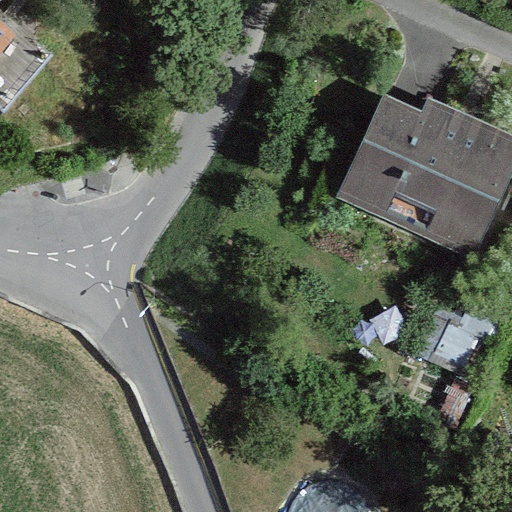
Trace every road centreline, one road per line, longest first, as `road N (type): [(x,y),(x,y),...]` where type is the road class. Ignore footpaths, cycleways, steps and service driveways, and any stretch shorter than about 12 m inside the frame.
road 1 (residential): [(262,0),(223,113),(107,282)]
road 2 (residential): [(107,282),(210,511)]
road 3 (residential): [(511,49),(392,0)]
